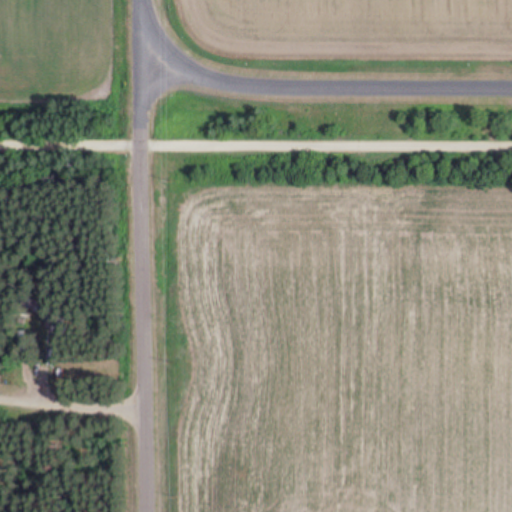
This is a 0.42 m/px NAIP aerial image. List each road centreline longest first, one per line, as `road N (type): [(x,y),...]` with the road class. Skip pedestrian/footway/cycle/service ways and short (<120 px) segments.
road 1 (residential): [(148,511),(142,0)]
road 2 (residential): [(511,88),(229,83),(172,55),(143,2)]
road 3 (residential): [(147,405),(0,395)]
